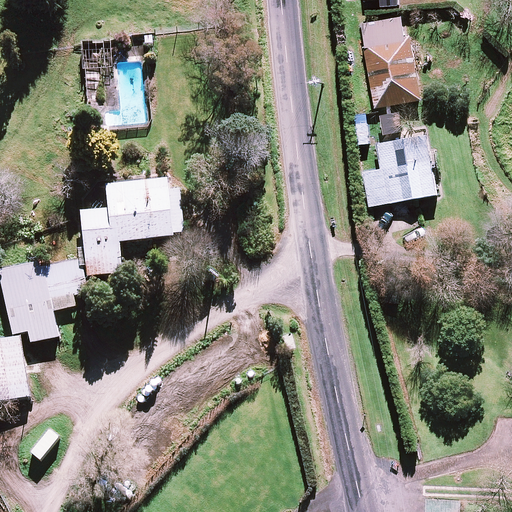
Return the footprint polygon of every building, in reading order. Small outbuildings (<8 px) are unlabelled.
[(406,21),(363,27),(375,108),(420,100),(406,21)] [(95,46),(82,47),(87,110),(101,109),(95,46)] [(370,144),(367,123),(353,125),(356,145),(370,144)] [(437,195),(427,135),(377,144),(382,170),(364,173),(370,207),(437,195)] [(181,237),(174,180),(105,187),(107,211),(80,214),(87,278),(122,274),(119,244),(181,237)] [(85,295),(78,261),(39,270),(37,265),(0,273),(0,280),(13,336),(28,333),(31,345),(60,338),(54,313),(68,309),(65,299),(85,295)] [(0,341),(0,403),(29,399),(19,338),(0,341)] [(460,511),(461,497),(428,496),(426,511),(460,511)]
